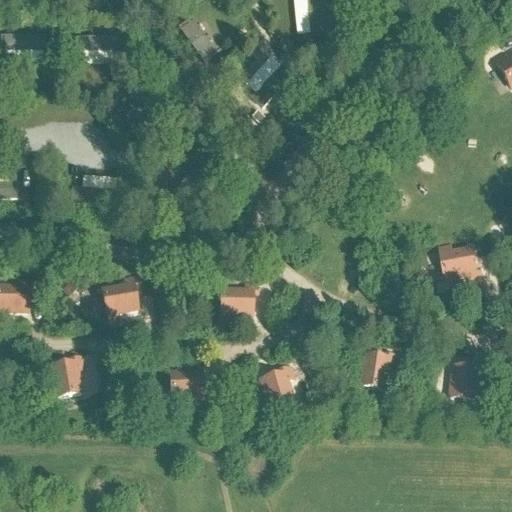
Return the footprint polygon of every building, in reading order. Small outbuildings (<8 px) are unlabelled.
[(98,0),(28,0),(31,19),(101,19),(98,0)] [(333,11),(317,0),(310,0),(293,26),(311,44),(333,11)] [(196,32),(176,44),(195,76),(219,64),(196,32)] [(76,42),(76,74),(124,77),(122,46),(76,42)] [(6,45),(6,74),(46,71),(45,45),(6,45)] [(503,59),(493,65),(510,93),(511,92),(511,62),(507,65),(503,59)] [(264,66),(236,93),(253,110),(284,83),(264,66)] [(153,82),(126,95),(140,122),(172,117),(153,82)] [(183,125),(155,134),(173,162),(200,147),(183,125)] [(19,174),(0,172),(0,194),(19,196),(19,174)] [(113,187),(78,185),(79,207),(118,209),(113,187)] [(187,186),(162,200),(166,217),(199,212),(187,186)] [(481,275),(476,276),(472,254),(452,258),(451,251),(440,253),(446,285),(469,281),(470,288),(482,285),(481,275)] [(102,295),(107,328),(118,326),(117,319),(137,316),(133,293),(137,293),(136,283),(123,285),(124,291),(102,295)] [(27,296),(32,296),(32,286),(19,286),(19,292),(0,291),(0,324),(6,325),(6,318),(26,318),(27,296)] [(75,295),(70,290),(69,289),(68,290),(61,296),(68,303),(75,295)] [(220,329),(231,329),(231,322),(251,323),(252,300),(257,300),(257,290),(244,290),(244,296),(221,296),(220,329)] [(393,373),(395,361),(385,359),(384,364),(362,361),(358,392),(383,395),(387,372),(393,373)] [(83,375),(81,362),(71,364),(72,369),(50,373),(55,403),(81,399),(77,376),(83,375)] [(486,384),(487,371),(477,370),(477,375),(454,373),(452,393),(445,392),(444,403),(477,406),(479,383),(486,384)] [(259,386),(268,416),(293,409),(286,386),(293,385),(289,373),(279,375),(281,380),(259,386)] [(170,378),(171,404),(194,404),(194,410),(207,410),(206,400),(202,400),(201,377),(170,378)]
